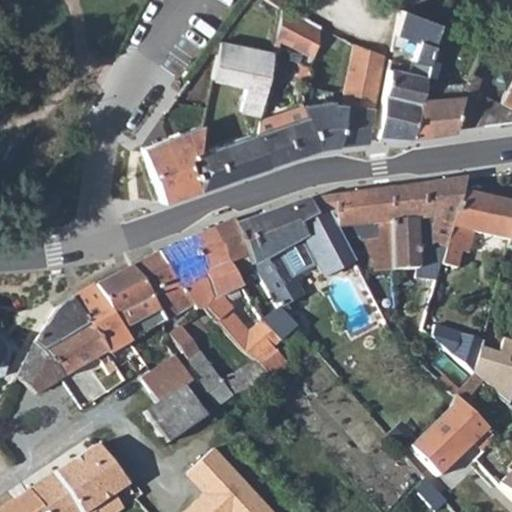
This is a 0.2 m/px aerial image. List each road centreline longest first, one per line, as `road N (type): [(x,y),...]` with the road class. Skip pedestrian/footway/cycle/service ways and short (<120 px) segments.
road 1 (tertiary): [(66,253),(161,228),(300,174),(511,148)]
road 2 (residential): [(66,253),(102,128),(189,0)]
